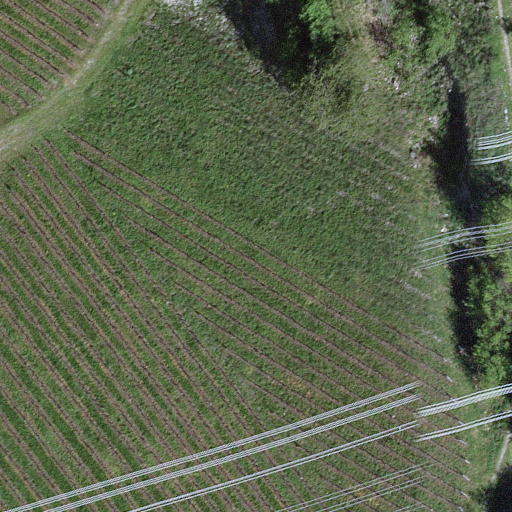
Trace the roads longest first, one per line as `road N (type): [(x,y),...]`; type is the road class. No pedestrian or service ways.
road 1 (track): [(511,346),(478,511)]
road 2 (track): [(495,0),(511,147)]
